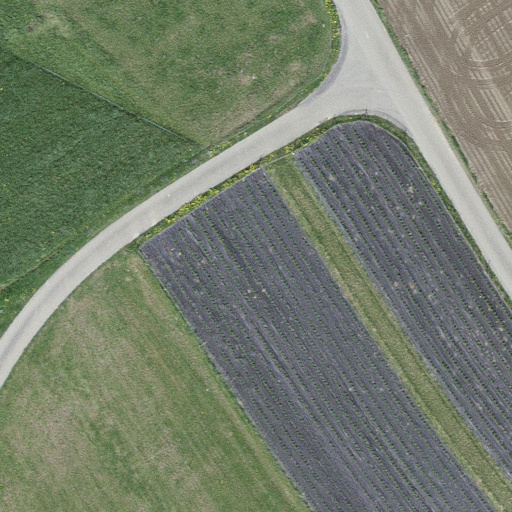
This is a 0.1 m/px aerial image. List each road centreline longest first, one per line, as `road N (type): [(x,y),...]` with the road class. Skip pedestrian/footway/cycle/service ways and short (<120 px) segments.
road 1 (unclassified): [(387,71),(118,233),(23,325),(0,364)]
road 2 (unclassified): [(511,263),(387,71)]
